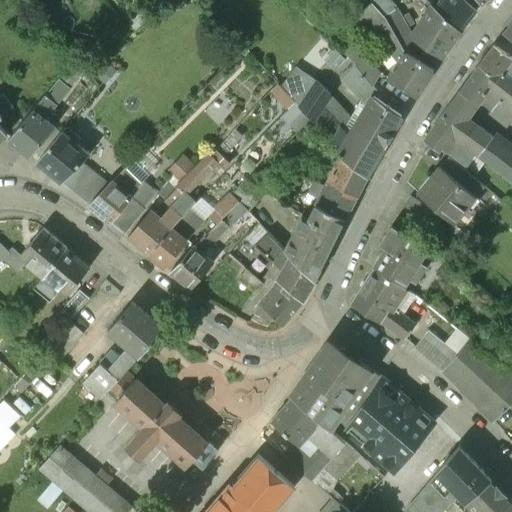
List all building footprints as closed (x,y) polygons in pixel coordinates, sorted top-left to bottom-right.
[(476,8),(468,0),(440,0),(435,7),(460,29),(476,8)] [(432,4),(410,36),(442,57),(460,29),(435,7),(432,4)] [(396,8),(384,15),(386,19),(396,36),(407,29),(396,8)] [(386,19),(372,30),(399,61),(405,52),(396,36),(386,19)] [(511,73),(511,57),(494,45),(478,66),(495,79),(501,71),(509,77),(511,73)] [(433,71),(405,52),(399,61),(389,77),(417,96),(433,71)] [(90,61),(80,53),(74,60),(84,68),(90,61)] [(347,55),(334,69),(341,77),(355,64),(347,55)] [(378,74),(366,59),(357,66),(371,85),(378,74)] [(74,60),(59,79),(69,87),(84,68),(74,60)] [(357,66),(355,64),(341,77),(361,100),(350,118),(357,122),(348,137),(377,158),(401,117),(372,96),(375,90),(371,85),(357,66)] [(148,77),(137,66),(129,74),(141,85),(148,77)] [(495,79),(478,66),(459,91),(477,104),(481,100),(488,90),(500,98),(511,82),(511,79),(509,77),(501,71),(495,79)] [(377,158),(348,137),(320,109),(330,94),(317,80),(308,74),(291,99),(299,107),(340,150),(338,153),(341,155),(366,176),(377,158)] [(59,79),(9,138),(30,155),(54,127),(42,117),(46,115),(69,88),(69,87),(59,79)] [(511,82),(500,98),(511,106),(511,82)] [(500,98),(488,90),(481,100),(493,109),(500,98)] [(459,91),(436,123),(425,140),(439,151),(448,156),(462,167),(472,151),(477,155),(492,137),(468,118),(477,104),(459,91)] [(2,94),(0,95),(0,140),(6,136),(7,134),(0,125),(0,117),(13,107),(2,94)] [(65,128),(37,161),(62,181),(79,165),(89,154),(77,144),(80,140),(65,128)] [(511,151),(492,137),(477,155),(511,181),(511,151)] [(145,146),(111,182),(121,189),(128,182),(127,181),(150,157),(146,153),(150,149),(145,146)] [(366,176),(341,155),(328,181),(357,196),(357,195),(366,176)] [(462,167),(448,156),(440,165),(475,195),(483,185),(462,167)] [(323,172),(305,163),(302,167),(306,169),(304,175),(315,180),(318,182),(323,172)] [(79,165),(62,181),(90,205),(106,187),(79,165)] [(475,195),(440,165),(417,192),(452,222),(475,195)] [(315,180),(304,175),(295,191),(306,196),(309,191),(315,180)] [(265,192),(245,180),(231,193),(247,211),(248,211),(265,192)] [(326,185),(318,182),(315,180),(309,191),(320,196),(316,204),(315,204),(309,217),(338,232),(345,219),(346,219),(357,196),(357,195),(357,196),(328,181),(326,185)] [(121,189),(111,182),(106,187),(90,205),(111,222),(131,198),(121,189)] [(410,195),(392,224),(410,236),(429,207),(410,195)] [(150,210),(128,236),(148,253),(170,226),(179,218),(189,207),(179,199),(165,214),(163,220),(150,210)] [(239,202),(194,246),(202,253),(247,211),(239,202)] [(189,207),(179,218),(188,226),(197,216),(189,207)] [(309,217),(302,214),(285,250),(314,281),(314,280),(338,232),(309,217)] [(410,236),(391,224),(379,242),(385,246),(372,267),(403,287),(406,282),(411,285),(413,281),(415,282),(426,265),(420,261),(429,247),(414,238),(410,236)] [(170,226),(148,253),(164,266),(186,240),(170,226)] [(43,228),(20,256),(43,275),(67,247),(43,228)] [(447,230),(431,256),(444,263),(448,257),(459,241),(447,230)] [(285,250),(267,232),(253,246),(282,271),(277,279),(303,301),(314,281),(285,250)] [(0,243),(0,260),(8,252),(0,243)] [(193,245),(170,271),(191,288),(213,262),(202,253),(194,246),(193,245)] [(67,247),(43,275),(67,294),(90,267),(67,247)] [(474,280),(448,257),(444,263),(454,273),(470,287),(474,280)] [(444,263),(435,276),(447,284),(454,273),(444,263)] [(403,287),(372,267),(350,302),(380,321),(381,320),(391,305),(403,287)] [(262,282),(247,269),(239,279),(255,291),(262,282)] [(303,301),(277,279),(259,307),(281,326),(303,301)] [(26,283),(12,299),(18,304),(32,288),(26,283)] [(79,290),(57,315),(67,323),(89,299),(79,290)] [(165,326),(131,300),(109,329),(130,347),(125,350),(121,355),(115,350),(108,358),(114,362),(109,368),(119,378),(126,369),(165,326)] [(416,323),(391,305),(381,320),(405,338),(416,323)] [(469,338),(434,311),(431,315),(434,318),(431,322),(462,347),(469,338)] [(456,354),(428,331),(415,346),(443,370),(456,354)] [(511,372),(507,368),(469,338),(462,347),(456,354),(443,370),(493,420),(509,405),(511,402),(511,372)] [(360,362),(333,345),(325,346),(291,395),(328,426),(332,421),(342,428),(344,426),(381,377),(360,362)] [(109,368),(102,362),(95,370),(98,372),(93,378),(98,382),(93,388),(102,396),(108,390),(119,378),(109,368)] [(119,378),(108,390),(117,398),(135,377),(126,369),(119,378)] [(166,405),(135,377),(117,398),(115,400),(145,426),(127,446),(139,457),(157,437),(187,464),(207,442),(177,415),(180,412),(168,402),(166,405)] [(434,421),(381,377),(344,426),(392,469),(434,421)] [(328,426),(291,395),(270,420),(298,444),(306,434),(314,441),(332,456),(345,441),(328,426)] [(314,441),(295,464),(312,479),(332,456),(314,441)] [(136,511),(60,443),(39,466),(90,511),(136,511)] [(487,476),(460,447),(437,472),(450,486),(423,511),(442,511),(460,495),(462,498),(487,476)] [(257,455),(231,485),(262,511),(269,511),(292,486),(257,455)] [(487,476),(462,498),(476,511),(442,511),(496,511),(511,499),(487,476)] [(229,483),(203,511),(262,511),(231,485),(229,483)] [(386,511),(367,495),(351,511),(386,511)] [(511,511),(511,501),(511,499),(496,511),(511,511)]
